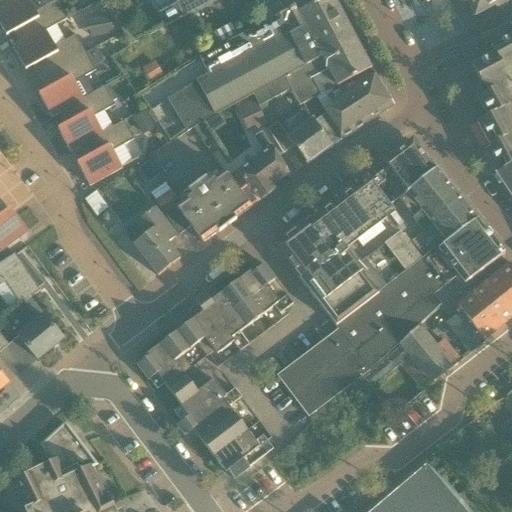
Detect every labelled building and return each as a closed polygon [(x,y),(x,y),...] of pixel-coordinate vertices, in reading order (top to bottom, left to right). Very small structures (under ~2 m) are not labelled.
[(13,33),(15,36),(20,44),(45,31),(46,33),(67,21),(61,10),(57,3),(36,15),(27,0),(18,0),(1,10),(0,10),(0,29),(1,29),(3,33),(6,37),(13,33)] [(0,0),(0,9),(1,10),(18,0),(0,0)] [(183,0),(157,14),(165,27),(182,18),(182,17),(214,0),(183,0)] [(333,0),(321,0),(313,4),(295,13),(293,8),(285,12),(266,22),(267,22),(199,58),(208,76),(196,82),(197,83),(168,100),(182,122),(162,135),(169,145),(214,116),(235,105),(238,103),(253,95),(305,67),(355,41),(333,0)] [(281,0),(280,1),(262,11),(266,22),(285,12),(293,8),(295,13),(313,4),(310,0),(281,0)] [(458,0),(459,2),(462,3),(463,5),(466,3),(473,16),(476,17),(494,7),(495,9),(497,8),(500,9),(506,6),(507,3),(510,1),(509,0),(458,0)] [(110,14),(87,18),(90,37),(113,33),(110,14)] [(230,25),(211,35),(217,47),(237,37),(230,25)] [(39,79),(86,54),(84,51),(77,38),(56,50),(46,33),(45,31),(20,44),(12,49),(14,53),(11,55),(19,69),(22,67),(25,72),(33,67),(38,77),(39,79)] [(488,147),(501,171),(511,164),(511,38),(491,49),(494,54),(473,65),(472,68),(480,84),(476,97),(485,114),(483,120),(477,123),(478,126),(477,129),(480,130),(489,146),(488,147)] [(291,90),(300,107),(371,70),(355,41),(305,67),(253,95),(260,107),(291,90)] [(84,100),(82,98),(73,81),(94,69),(86,54),(39,79),(46,91),(38,96),(41,100),(37,102),(45,117),(49,115),(51,119),(59,115),(84,100)] [(142,69),(151,83),(163,76),(154,62),(142,69)] [(327,121),(340,141),(393,107),(371,72),(327,98),(333,109),(321,118),(324,123),(327,121)] [(114,105),(105,88),(104,86),(82,98),(84,100),(59,115),(65,126),(57,130),(60,135),(70,153),(78,149),(103,135),(102,134),(93,117),(114,105)] [(253,96),(238,103),(235,105),(248,133),(266,125),(253,96)] [(133,118),(143,136),(155,129),(145,111),(133,118)] [(293,146),(307,165),(340,141),(327,121),(324,123),(321,118),(314,123),(312,121),(288,139),(277,124),(269,131),(282,154),(293,146)] [(134,140),(124,123),(123,122),(102,134),(103,135),(78,149),(84,160),(77,164),(79,169),(89,187),(122,169),(112,152),(134,140)] [(263,154),(229,179),(250,209),(274,191),(271,187),(288,175),(262,134),(253,139),(263,154)] [(365,177),(388,208),(434,171),(417,149),(406,147),(386,162),(385,161),(383,162),(385,164),(379,168),(378,168),(366,177),(365,177)] [(139,170),(148,183),(158,176),(149,163),(139,170)] [(511,164),(501,171),(495,175),(511,199),(511,164)] [(434,171),(388,208),(372,222),(336,248),(348,272),(315,301),(321,309),(426,229),(416,216),(422,212),(428,220),(457,197),(435,170),(434,171)] [(214,194),(204,201),(198,192),(176,208),(173,204),(162,212),(181,239),(193,231),(202,244),(218,233),(218,234),(236,221),(235,220),(250,209),(229,179),(224,173),(207,185),(214,194)] [(299,279),(315,301),(348,272),(336,248),(372,222),(388,208),(365,177),(304,223),(304,222),(296,229),(297,230),(283,241),(282,239),(273,246),(283,259),(285,258),(300,278),(299,279)] [(177,201),(171,191),(155,202),(162,211),(177,201)] [(326,315),(335,327),(376,296),(421,261),(421,262),(476,221),(457,197),(428,220),(422,212),(416,216),(426,229),(321,309),(326,315)] [(123,233),(157,277),(180,260),(168,245),(177,238),(155,208),(123,233)] [(7,212),(0,217),(0,253),(11,245),(25,235),(27,233),(15,217),(10,210),(7,212)] [(369,372),(389,353),(398,345),(419,327),(440,307),(432,296),(457,277),(463,285),(504,255),(499,249),(498,249),(476,221),(335,327),(338,331),(277,377),(308,418),(359,380),(369,372)] [(14,255),(0,264),(0,299),(7,310),(20,302),(21,304),(28,298),(29,300),(40,292),(38,289),(27,274),(31,271),(21,258),(18,260),(14,255)] [(511,318),(511,266),(510,264),(456,307),(483,341),(511,318)] [(188,417),(177,426),(176,426),(185,437),(193,431),(225,474),(227,472),(233,480),(273,451),(262,437),(256,441),(229,407),(241,398),(235,390),(226,396),(214,381),(210,384),(203,376),(192,384),(184,373),(191,368),(183,357),(198,345),(207,357),(214,351),(217,355),(233,343),(240,352),(248,346),(239,335),(275,308),(280,315),(293,305),(263,265),(255,272),(253,269),(210,302),(204,294),(194,302),(202,313),(143,358),(145,360),(137,366),(148,381),(156,375),(188,417)] [(18,337),(37,361),(62,340),(29,300),(28,298),(21,304),(16,307),(32,326),(18,337)] [(431,384),(454,367),(419,327),(398,345),(407,356),(426,379),(431,384)] [(369,372),(359,380),(367,389),(398,363),(407,356),(398,345),(389,353),(369,372)] [(65,479),(87,469),(95,465),(65,425),(41,446),(49,464),(56,461),(65,479)] [(466,511),(422,460),(361,511),(466,511)] [(115,511),(110,502),(105,505),(87,469),(65,479),(56,461),(49,464),(16,480),(29,508),(24,510),(24,511),(115,511)]
